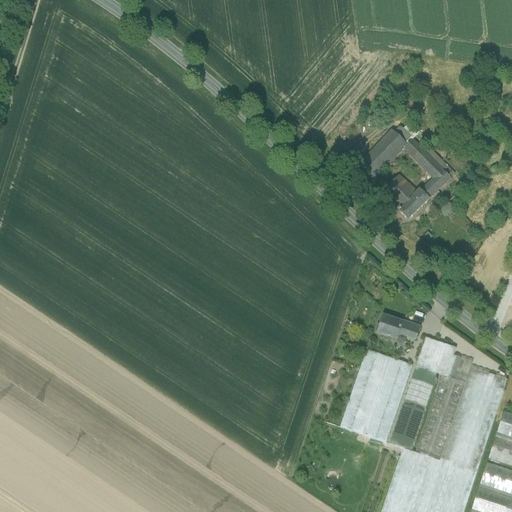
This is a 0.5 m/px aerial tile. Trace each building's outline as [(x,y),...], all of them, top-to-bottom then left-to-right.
[(464,124),(455,124),(454,135),(463,136),(464,124)] [(391,131),(356,169),(372,184),(377,178),(404,150),(407,147),(407,146),(391,131)] [(419,148),(412,141),(407,146),(407,147),(404,150),(410,157),(419,148)] [(425,154),(419,148),(410,157),(433,180),(442,171),(425,154)] [(433,180),(426,187),(435,195),(454,176),(446,168),(448,167),(430,150),(425,154),(442,171),(433,180)] [(417,194),(399,177),(387,188),(377,178),(372,184),(400,211),(417,194)] [(400,211),(399,213),(408,221),(435,195),(426,187),(421,192),(420,191),(417,194),(400,211)] [(395,322),(383,318),(378,334),(396,340),(399,332),(406,335),(405,337),(415,340),(419,329),(395,320),(395,322)] [(399,332),(396,340),(403,343),(405,337),(406,335),(399,332)] [(437,375),(441,375),(451,379),(460,353),(461,351),(426,338),(415,368),(437,375)] [(366,351),(340,428),(361,436),(388,358),(366,351)] [(460,353),(451,379),(460,382),(466,365),(469,356),(460,353)] [(391,359),(364,437),(386,444),(412,367),(391,359)] [(470,379),(503,390),(506,379),(466,365),(460,382),(468,385),(470,379)] [(433,387),(437,375),(415,368),(411,380),(433,387)] [(441,375),(414,454),(441,463),(468,385),(460,382),(451,379),(441,375)] [(403,450),(402,452),(381,511),(462,511),(503,390),(470,379),(468,385),(441,463),(414,454),(411,452),(403,450)] [(411,380),(389,445),(403,450),(411,452),(433,387),(411,380)] [(511,414),(503,412),(496,434),(511,439),(511,414)] [(511,443),(495,438),(488,460),(511,467),(511,443)] [(511,471),(487,463),(479,486),(511,496),(511,471)] [(511,511),(511,499),(478,489),(471,511),(474,511),(511,511)]
